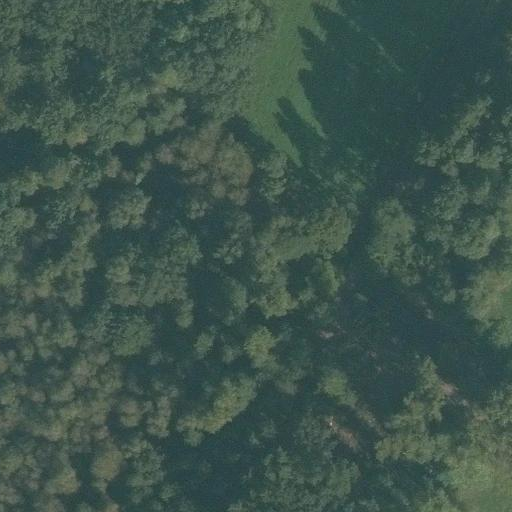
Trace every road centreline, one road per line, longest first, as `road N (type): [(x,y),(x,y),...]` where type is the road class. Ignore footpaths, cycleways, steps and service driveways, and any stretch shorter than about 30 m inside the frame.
road 1 (track): [(334,307),(494,0)]
road 2 (track): [(233,511),(334,307)]
